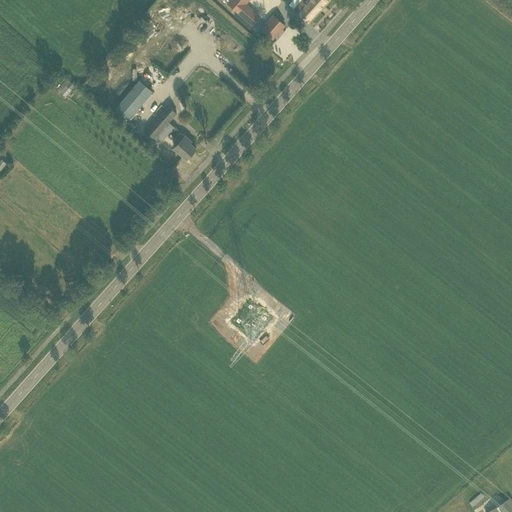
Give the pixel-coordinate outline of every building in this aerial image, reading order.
[(244,0),(233,0),(231,4),(237,9),(244,0)] [(307,0),(302,0),(294,9),(309,23),(329,0),(308,0),(308,1),(307,0)] [(285,25),(273,15),(261,29),(262,29),(258,34),(267,43),(272,38),(273,38),(285,25)] [(176,34),(115,108),(121,112),(129,119),(190,46),(176,34)] [(65,96),(75,86),(67,78),(57,89),(65,96)] [(216,83),(209,78),(200,88),(208,94),(216,83)] [(167,104),(145,130),(154,137),(176,111),(167,104)] [(174,147),(179,152),(186,159),(196,148),(189,142),(191,141),(180,131),(175,136),(180,141),(174,147)] [(511,511),(511,502),(509,497),(486,511),(485,511),(511,511)]
